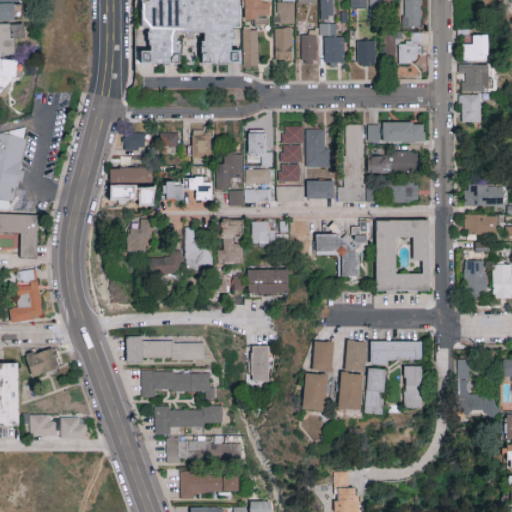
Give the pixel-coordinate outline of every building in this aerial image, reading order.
[(16,0),(0,0),(0,20),(16,20),(16,0)] [(140,0),(140,29),(147,29),(147,50),(139,50),(139,65),(179,65),(179,34),(201,34),(201,64),(238,64),(238,49),(231,49),(231,28),(238,28),(238,0),(140,0)] [(243,0),(243,20),(268,20),(268,1),(259,1),(259,0),(243,0)] [(281,0),(281,3),(276,3),(276,24),(293,24),(293,0),(281,0)] [(331,18),(331,0),(318,0),(318,18),(331,18)] [(349,0),(349,8),(368,8),(368,14),(378,14),(378,5),(392,5),(391,0),(349,0)] [(420,0),(400,0),(400,28),(420,28),(420,0)] [(342,36),(334,36),(334,24),(321,24),(321,64),(342,64),(342,36)] [(14,25),(0,25),(0,55),(14,55),(14,25)] [(290,28),(273,28),(273,61),(290,61),(290,28)] [(257,65),(257,30),(243,30),(243,65),(257,65)] [(297,32),(297,63),(315,63),(315,32),(297,32)] [(420,34),(409,34),(409,44),(398,44),(398,63),(420,63),(420,34)] [(461,61),(485,61),(485,35),(471,35),(471,44),(461,44),(461,61)] [(392,36),(381,36),(381,61),(392,61),(392,36)] [(373,65),(373,41),(354,41),(354,65),(373,65)] [(0,59),(0,93),(15,78),(16,60),(0,59)] [(457,92),(487,92),(487,65),(457,65),(457,92)] [(478,95),(458,95),(458,122),(478,122),(478,95)] [(422,142),(422,123),(365,123),(365,142),(422,142)] [(343,187),(336,187),(336,202),(360,202),(361,125),(343,125),(343,187)] [(278,181),(299,182),(300,127),(279,126),(278,181)] [(0,207),(6,208),(16,193),(24,129),(2,134),(0,133),(0,207)] [(305,168),(326,168),(326,129),(305,129),(305,168)] [(271,151),(265,151),(265,130),(247,130),(247,157),(260,157),(260,167),(271,167),(271,151)] [(210,162),(210,131),(190,131),(190,162),(210,162)] [(123,150),(143,150),(143,133),(123,133),(123,150)] [(161,147),(178,147),(178,133),(161,133),(161,147)] [(215,192),(228,192),(228,206),(243,206),(243,201),(269,202),(269,189),(230,189),(230,179),(241,179),(241,152),(223,152),(223,164),(215,164),(215,192)] [(415,154),(365,154),(365,174),(415,174),(415,154)] [(109,184),(148,184),(148,167),(109,167),(109,184)] [(269,169),(244,169),(244,184),(269,184),(269,169)] [(194,200),(211,200),(211,179),(162,179),(162,200),(183,200),(183,190),(194,190),(194,200)] [(305,198),(332,198),(332,180),(305,180),(305,198)] [(416,182),(384,182),(384,202),(416,202),(416,182)] [(365,183),(365,201),(374,201),(374,183),(365,183)] [(501,185),(461,185),(461,206),(501,206),(501,185)] [(301,186),(275,186),(275,201),(301,201),(301,186)] [(19,258),(36,258),(37,215),(0,214),(0,233),(19,233),(19,258)] [(461,215),(461,234),(494,234),(494,215),(461,215)] [(151,239),(151,219),(139,219),(139,229),(126,229),(126,253),(145,253),(145,239),(151,239)] [(427,220),(373,220),(373,292),(427,291),(427,220)] [(241,235),(241,221),(222,221),(223,249),(217,249),(217,263),(241,262),(240,243),(233,243),(233,235),(241,235)] [(250,243),(285,243),(285,235),(271,235),(271,221),(250,221),(250,243)] [(314,235),(314,255),(337,255),(337,277),(356,277),(356,251),(364,251),(364,227),(350,227),(350,235),(314,235)] [(211,268),(211,241),(194,241),(194,228),(184,228),(184,268),(211,268)] [(487,251),(487,241),(473,241),(474,251),(487,251)] [(181,251),(167,251),(167,258),(148,258),(148,275),(181,275),(181,251)] [(483,298),(483,260),(462,260),(462,298),(483,298)] [(490,299),(511,299),(511,264),(490,264),(490,299)] [(15,271),(18,307),(9,308),(10,322),(41,320),(37,270),(15,271)] [(287,270),(246,270),(246,296),(287,296),(287,270)] [(234,291),(242,290),(241,277),(233,277),(234,291)] [(225,292),(225,279),(214,279),(214,292),(225,292)] [(142,342),(142,336),(125,336),(126,360),(203,360),(203,342),(142,342)] [(363,342),(342,340),(337,409),(358,411),(363,342)] [(329,342),(311,342),(311,371),(329,371),(329,342)] [(419,342),(368,342),(368,362),(419,362),(419,342)] [(32,377),(61,367),(54,346),(25,356),(32,377)] [(267,382),(267,346),(250,346),(250,382),(267,382)] [(499,380),(511,380),(511,359),(499,359),(499,380)] [(466,360),(454,360),(454,416),(493,416),(493,394),(466,394),(466,360)] [(17,362),(0,362),(0,427),(17,428),(17,362)] [(401,366),(402,408),(419,408),(418,366),(401,366)] [(381,414),(381,369),(364,369),(363,414),(381,414)] [(156,390),(204,391),(204,397),(211,397),(211,372),(140,371),(140,397),(156,398),(156,390)] [(322,411),(325,375),(302,373),(299,409),(322,411)] [(153,434),(170,434),(170,426),(222,426),(222,408),(153,408),(153,434)] [(511,414),(502,414),(502,440),(511,440),(511,414)] [(55,436),(55,415),(23,415),(23,436),(55,436)] [(85,438),(85,417),(60,417),(60,438),(85,438)] [(241,441),(165,440),(165,461),(241,462),(241,441)] [(511,446),(502,446),(502,469),(511,469),(511,446)] [(179,472),(179,499),(193,499),(193,491),(237,492),(238,473),(179,472)] [(347,472),(332,472),(332,511),(355,511),(356,487),(346,487),(347,472)] [(249,511),(269,511),(269,501),(249,501),(249,511)]
